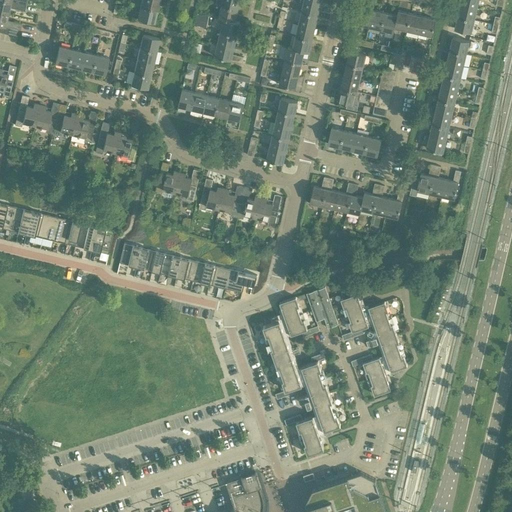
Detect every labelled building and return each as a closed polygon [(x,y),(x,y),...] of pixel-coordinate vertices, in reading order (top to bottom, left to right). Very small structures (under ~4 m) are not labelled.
[(25,10),(26,5),(4,0),(0,0),(0,11),(8,13),(10,7),(25,10)] [(158,9),(159,0),(142,0),(141,5),(158,9)] [(240,3),(240,0),(217,0),(217,3),(222,5),(250,11),(251,6),(240,3)] [(319,14),(322,2),(313,0),(304,0),(302,11),(319,14)] [(475,19),(478,7),(461,3),(458,15),(475,19)] [(155,22),(158,9),(141,5),(138,18),(155,22)] [(250,11),(222,5),(219,18),(224,19),(224,18),(236,21),(238,13),(248,16),(250,11)] [(369,26),(373,9),(360,6),(356,23),(369,26)] [(381,29),(385,12),(373,9),(369,26),(381,29)] [(407,30),(411,13),(398,10),(397,15),(395,27),(407,30)] [(7,20),(8,13),(0,11),(0,30),(4,32),(5,26),(20,30),(22,23),(7,20)] [(316,27),(319,14),(302,11),(299,23),(316,27)] [(395,27),(397,15),(385,12),(381,29),(394,32),(395,27)] [(420,32),(424,16),(411,13),(407,30),(420,32)] [(472,32),(475,19),(458,15),(455,28),(472,32)] [(436,19),(424,16),(420,32),(419,36),(427,38),(428,34),(432,35),(436,19)] [(239,30),(241,22),(236,21),(224,18),(224,19),(221,31),(249,38),(250,33),(239,30)] [(72,30),(74,23),(65,21),(63,28),(72,30)] [(83,25),(74,23),(72,30),(81,32),(83,25)] [(313,39),(316,27),(299,23),(296,35),(313,39)] [(247,43),(249,38),(221,31),(218,44),(235,48),(237,40),(247,43)] [(143,34),(140,47),(157,51),(160,38),(143,34)] [(310,53),(313,39),(296,35),(293,48),(305,51),(310,53)] [(453,36),(450,49),(467,53),(470,41),(453,36)] [(233,55),(235,48),(218,44),(215,56),(243,62),(244,57),(233,55)] [(68,65),(72,49),(59,46),(55,62),(68,65)] [(154,63),(157,51),(140,47),(137,59),(154,63)] [(303,63),(305,51),(293,48),(289,47),(286,59),(303,63)] [(80,68),(84,52),(72,49),(68,65),(80,68)] [(464,65),(467,53),(450,49),(447,61),(464,65)] [(350,50),(347,62),(364,66),(367,54),(350,50)] [(93,71),(96,55),(84,52),(80,68),(93,71)] [(109,58),(96,55),(93,71),(105,74),(109,58)] [(151,75),(154,63),(137,59),(134,71),(151,75)] [(300,76),(303,63),(286,59),(283,72),(300,76)] [(461,78),(464,65),(447,61),(444,73),(461,78)] [(361,79),(364,66),(347,62),(344,75),(361,79)] [(2,69),(0,68),(0,96),(1,97),(2,95),(9,97),(16,66),(9,65),(7,74),(1,72),(2,69)] [(384,68),(382,74),(395,77),(397,71),(384,68)] [(148,88),(151,75),(134,71),(130,88),(140,90),(141,86),(148,88)] [(297,88),(300,76),(283,72),(280,85),(297,88)] [(458,90),(461,78),(444,73),(442,86),(458,90)] [(394,83),(395,77),(382,74),(381,80),(394,83)] [(358,91),(361,79),(344,75),(341,87),(358,91)] [(392,90),(394,83),(381,80),(380,87),(392,90)] [(455,102),(458,90),(442,86),(439,98),(455,102)] [(358,91),(341,87),(338,100),(348,102),(347,107),(358,110),(362,92),(358,91)] [(391,96),(392,90),(380,87),(378,93),(391,96)] [(192,109),(196,93),(183,90),(179,106),(192,109)] [(204,112),(208,96),(196,93),(192,109),(204,112)] [(389,102),(391,96),(378,93),(377,99),(389,102)] [(34,125),(39,105),(33,104),(33,107),(26,106),(29,96),(22,95),(14,125),(21,127),(22,122),(34,125)] [(216,115),(220,99),(208,96),(204,112),(216,115)] [(282,96),(279,109),(296,113),(299,100),(282,96)] [(452,114),(455,102),(439,98),(436,110),(452,114)] [(228,118),(232,101),(220,99),(216,115),(228,118)] [(388,109),(389,102),(377,99),(375,106),(388,109)] [(245,104),(232,101),(228,118),(241,121),(245,104)] [(52,134),(60,104),(53,102),(51,111),(45,110),(45,107),(39,105),(34,125),(47,128),(45,133),(52,134)] [(72,134),(77,114),(71,113),(70,116),(64,115),(66,105),(60,104),(52,134),(59,136),(60,131),(72,134)] [(386,115),(388,109),(375,106),(374,112),(386,115)] [(293,125),(296,113),(279,109),(276,122),(293,125)] [(449,127),(452,114),(436,110),(433,123),(449,127)] [(77,114),(72,134),(70,141),(83,144),(83,141),(90,143),(97,113),(90,111),(88,120),(82,119),(83,116),(77,114)] [(115,152),(120,131),(114,130),(113,134),(107,132),(109,123),(102,121),(95,152),(102,153),(103,149),(115,152)] [(369,134),(371,124),(361,121),(359,131),(369,134)] [(290,138),(293,125),(276,122),(273,134),(290,138)] [(446,139),(449,127),(433,123),(430,135),(446,139)] [(340,147),(344,130),(332,127),(328,144),(340,147)] [(126,133),(120,131),(115,152),(128,155),(127,159),(133,161),(140,130),(134,129),(131,138),(125,136),(126,133)] [(353,150),(357,133),(344,130),(340,147),(353,150)] [(365,153),(369,136),(357,133),(353,150),(365,153)] [(287,150),(290,138),(273,134),(270,147),(287,150)] [(443,152),(446,139),(430,135),(427,148),(443,152)] [(382,139),(369,136),(365,153),(378,156),(382,139)] [(255,157),(258,144),(251,142),(248,155),(255,157)] [(284,163),(287,150),(270,147),(267,159),(284,163)] [(176,192),(180,172),(174,170),(173,174),(167,172),(170,163),(163,162),(156,192),(163,194),(164,196),(174,199),(176,192)] [(430,193),(436,165),(431,164),(429,175),(421,173),(419,179),(413,178),(410,194),(416,196),(418,190),(430,193)] [(442,196),(446,179),(438,177),(441,166),(436,165),(430,193),(442,196)] [(186,173),(180,172),(176,192),(188,195),(187,199),(193,201),(201,171),(194,169),(192,178),(186,177),(186,173)] [(453,181),(446,179),(442,196),(455,199),(461,171),(456,170),(453,181)] [(323,205),(330,178),(325,177),(322,188),(314,186),(310,202),(323,205)] [(219,208),(224,188),(218,187),(217,190),(211,189),(213,179),(206,178),(199,208),(206,210),(207,205),(219,208)] [(335,208),(339,192),(332,190),(334,179),(330,178),(323,205),(335,208)] [(348,211),(354,184),(349,183),(347,194),(339,192),(335,208),(348,211)] [(361,209),(364,198),(356,196),(359,185),(354,184),(348,211),(360,214),(361,209)] [(373,212),(380,185),(375,184),(373,194),(365,193),(364,198),(361,209),(373,212)] [(237,217),(244,187),(237,185),(235,195),(228,193),(229,190),(224,188),(219,208),(231,211),(230,216),(237,217)] [(386,215),(390,198),(382,196),(385,186),(380,185),(373,212),(386,215)] [(257,217),(261,197),(255,196),(254,199),(248,198),(250,188),(244,187),(237,217),(243,219),(244,214),(257,217)] [(397,200),(390,198),(386,215),(398,218),(405,191),(400,190),(397,200)] [(279,205),(281,199),(282,196),(275,194),(273,204),(266,202),(267,199),(261,197),(257,217),(269,220),(268,224),(275,226),(279,205)] [(23,208),(0,202),(0,226),(10,229),(12,218),(20,220),(23,208)] [(31,210),(23,208),(20,220),(12,218),(10,229),(26,233),(31,210)] [(56,216),(31,210),(26,233),(42,237),(45,226),(53,228),(56,216)] [(72,220),(56,216),(53,228),(45,226),(42,237),(67,243),(72,220)] [(80,222),(72,220),(67,243),(75,245),(80,222)] [(97,226),(80,222),(75,245),(91,249),(97,226)] [(114,230),(97,226),(91,249),(108,253),(114,230)] [(141,247),(124,243),(119,262),(136,266),(141,247)] [(157,251),(141,247),(136,266),(152,270),(157,251)] [(173,254),(157,251),(152,270),(160,272),(163,263),(171,264),(173,254)] [(181,256),(173,254),(171,264),(163,263),(160,272),(177,276),(181,256)] [(198,260),(181,256),(177,276),(193,280),(198,260)] [(214,264),(198,260),(193,280),(209,284),(214,264)] [(230,268),(214,264),(209,284),(226,288),(230,268)] [(257,275),(230,268),(226,288),(242,292),(244,283),(255,285),(257,275)] [(328,327),(339,324),(326,286),(307,292),(316,320),(325,318),(328,327)] [(358,292),(341,298),(352,331),(342,334),(344,339),(364,332),(367,326),(369,325),(358,292)] [(318,325),(308,328),(296,296),(280,302),(291,334),(302,331),(304,336),(320,330),(318,325)] [(408,365),(396,333),(385,301),(376,304),(369,306),(391,371),(408,365)] [(110,311),(105,318),(122,331),(131,333),(130,336),(131,336),(135,315),(110,311)] [(135,315),(131,336),(142,338),(145,317),(135,315)] [(145,317),(142,338),(152,340),(156,319),(145,317)] [(105,318),(98,326),(115,339),(122,331),(105,318)] [(156,319),(152,340),(153,340),(153,336),(162,338),(183,331),(180,323),(156,319)] [(302,384),(291,352),(280,319),(263,325),(286,390),(275,393),(277,398),(293,393),(292,388),(302,384)] [(98,326),(92,335),(109,348),(115,339),(98,326)] [(183,331),(162,338),(163,338),(166,348),(186,341),(183,331)] [(92,335),(85,343),(102,356),(109,348),(92,335)] [(378,342),(376,337),(366,340),(368,346),(378,342)] [(186,341),(166,348),(169,358),(189,352),(186,341)] [(85,343),(79,352),(95,365),(102,356),(85,343)] [(340,424),(335,408),(319,360),(329,356),(327,351),(311,357),(313,362),(302,365),(324,430),(340,424)] [(79,352),(72,361),(89,374),(95,365),(79,352)] [(189,352),(169,358),(173,368),(193,362),(189,352)] [(391,389),(389,382),(380,356),(373,358),(371,353),(351,360),(353,365),(363,362),(374,394),(391,389)] [(125,357),(104,385),(108,388),(151,375),(146,361),(125,357)] [(193,362),(173,368),(175,376),(195,370),(193,362)] [(195,370),(175,376),(178,384),(198,378),(195,370)] [(49,390),(30,415),(63,440),(101,428),(93,405),(92,404),(94,401),(90,397),(87,401),(76,391),(78,388),(74,385),(71,388),(56,376),(46,388),(49,390)] [(198,378),(178,384),(181,392),(201,386),(198,378)] [(163,385),(155,388),(161,408),(170,405),(163,385)] [(201,386),(181,392),(183,401),(203,394),(201,386)] [(155,388),(147,390),(153,411),(161,408),(155,388)] [(147,390),(139,393),(146,413),(153,411),(147,390)] [(139,393),(131,396),(137,415),(138,416),(146,413),(139,393)] [(308,405),(312,403),(309,393),(299,396),(301,402),(306,400),(308,405)] [(131,396),(123,398),(130,418),(138,416),(137,415),(131,396)] [(123,398),(114,401),(121,421),(130,418),(123,398)] [(324,448),(318,431),(313,415),(302,418),(301,413),(284,419),(286,424),(296,421),(308,453),(324,448)] [(232,507),(243,511),(261,511),(262,511),(262,509),(262,507),(262,503),(262,501),(262,499),(261,495),(258,487),(260,486),(255,471),(240,476),(240,478),(225,483),(232,507)] [(387,511),(377,480),(376,478),(361,471),(313,487),(306,501),(309,511),(387,511)] [(304,475),(305,480),(315,477),(313,472),(304,475)] [(32,511),(28,503),(11,511),(32,511)]
